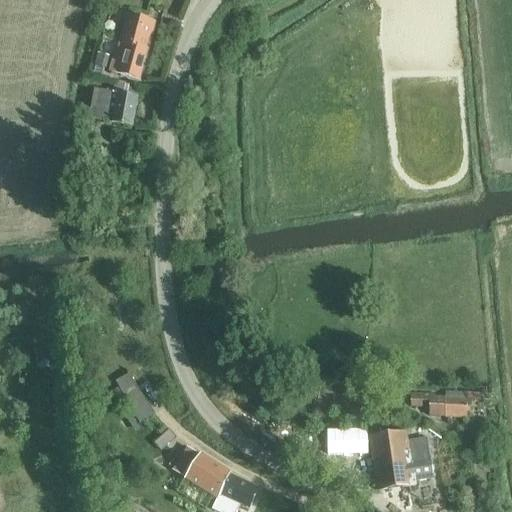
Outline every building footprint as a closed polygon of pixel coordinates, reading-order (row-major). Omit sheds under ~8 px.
[(146,52),(145,52),(153,25),(125,16),(113,59),(111,59),(107,72),(137,81),(146,52)] [(137,99),(136,99),(138,89),(113,85),(111,95),(93,91),(87,121),(131,129),(137,99)] [(81,170),(78,190),(99,192),(101,172),(81,170)] [(113,383),(139,424),(153,415),(127,374),(113,383)] [(445,394),(445,398),(432,397),(432,394),(410,394),(410,409),(428,409),(428,418),(444,418),(444,419),(466,420),(466,395),(445,394)] [(153,444),(160,451),(175,437),(168,430),(153,444)] [(425,441),(406,444),(405,434),(370,440),(378,494),(413,488),(413,483),(431,480),(425,441)] [(234,511),(237,506),(246,511),(256,491),(226,476),(186,452),(173,473),(191,485),(217,500),(211,510),(214,511),(234,511)]
